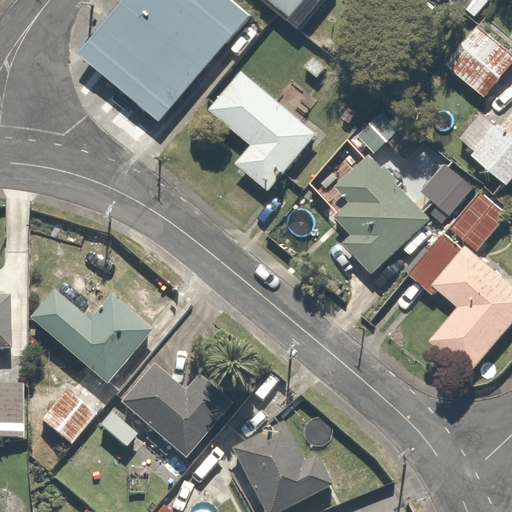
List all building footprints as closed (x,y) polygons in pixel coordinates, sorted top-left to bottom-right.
[(123,0),(81,48),(162,119),(249,20),(226,0),(123,0)] [(271,0),(293,19),(308,0),(271,0)] [(348,0),(345,4),(375,28),(397,0),(348,0)] [(511,76),(511,53),(482,27),(446,68),(487,104),(511,76)] [(271,194),(317,133),(244,73),(214,113),(251,151),(237,169),(271,194)] [(390,110),(360,138),(380,159),(410,131),(390,110)] [(511,112),(477,156),(511,189),(511,112)] [(444,143),(436,152),(423,167),(441,183),(426,199),(448,219),(476,188),(456,170),(464,162),(444,143)] [(372,285),(432,221),(372,154),(339,192),(355,201),(336,214),(357,234),(342,247),(372,285)] [(510,210),(484,191),(454,233),(479,251),(510,210)] [(286,217),(269,238),(293,258),(310,237),(286,217)] [(511,331),(511,282),(466,249),(431,288),(459,313),(432,345),(474,377),(511,331)] [(155,335),(112,299),(93,320),(61,284),(32,322),(110,387),(155,335)] [(0,356),(13,356),(13,296),(0,296),(0,356)] [(187,465),(233,407),(198,374),(187,392),(157,368),(122,405),(187,465)] [(103,418),(71,386),(40,416),(72,448),(103,418)] [(0,438),(26,439),(27,388),(0,387),(0,438)] [(292,426),(235,448),(267,511),(283,511),(332,487),(322,458),(304,460),(292,426)] [(178,511),(164,503),(158,511),(178,511)]
